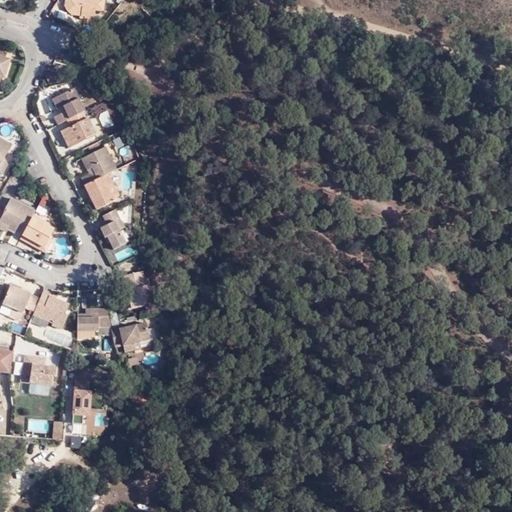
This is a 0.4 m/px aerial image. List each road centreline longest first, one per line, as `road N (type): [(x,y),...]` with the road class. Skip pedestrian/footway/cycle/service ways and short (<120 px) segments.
road 1 (track): [(511,356),(478,325),(394,216),(235,146),(200,111),(89,53)]
road 2 (track): [(157,87),(180,52),(277,7),(511,67)]
